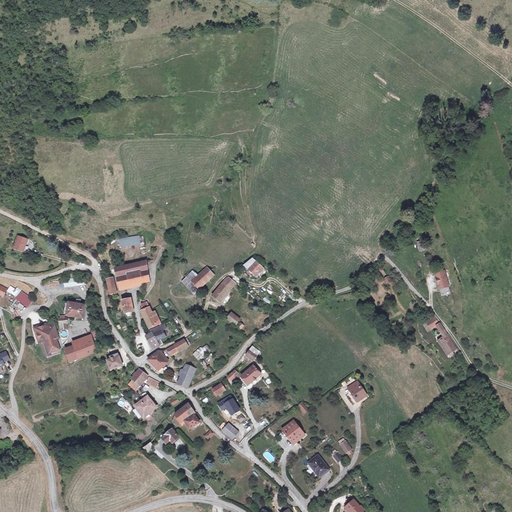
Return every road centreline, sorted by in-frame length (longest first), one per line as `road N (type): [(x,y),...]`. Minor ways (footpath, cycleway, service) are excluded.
road 1 (residential): [(187,392),(229,367),(292,308),(346,289),(377,258),(410,285)]
road 2 (unclassified): [(187,392),(146,372),(115,335),(93,270),(32,279),(0,274)]
road 3 (unclassified): [(304,511),(210,426),(187,392)]
road 4 (track): [(410,285),(470,365),(511,388)]
road 5 (track): [(511,85),(394,0)]
road 6 (secondary): [(56,511),(47,459),(0,407)]
